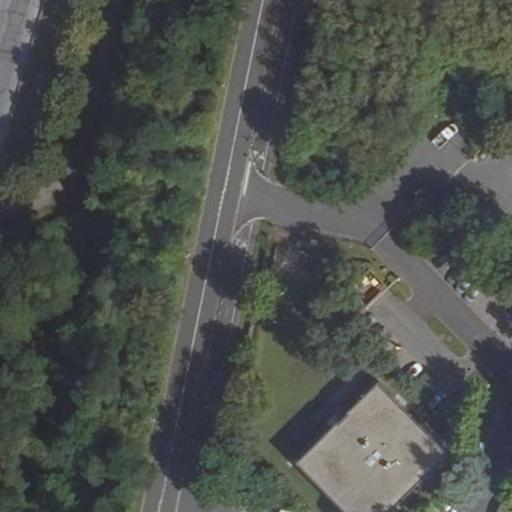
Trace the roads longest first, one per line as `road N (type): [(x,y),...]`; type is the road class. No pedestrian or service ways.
road 1 (unclassified): [(226,192),(166,511)]
road 2 (unclassified): [(265,0),(226,192)]
road 3 (unknown): [(382,234),(435,166),(460,157),(511,169)]
road 4 (unclassified): [(226,192),(382,234)]
